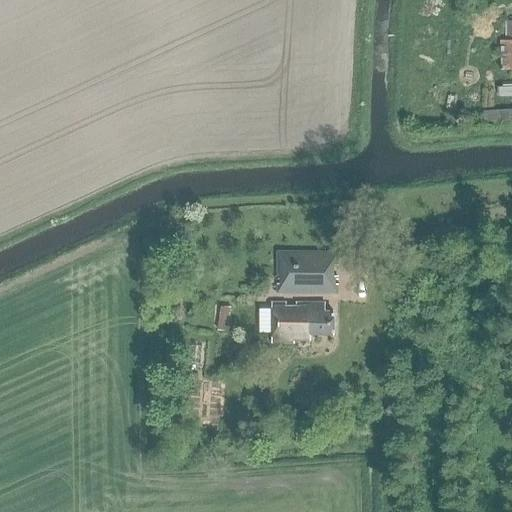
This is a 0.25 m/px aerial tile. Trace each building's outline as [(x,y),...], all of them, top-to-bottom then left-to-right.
[(498,41),(499,71),(511,71),(511,76),(511,21),(505,22),(505,41),(498,41)] [(511,122),(511,110),(483,112),(484,123),(511,122)] [(278,249),(278,294),(340,294),(340,250),(278,249)] [(332,312),(324,312),(324,303),(269,304),(270,345),(292,345),(292,342),(308,342),(308,335),(332,335),(332,312)] [(228,307),(222,307),(220,330),(226,331),(228,307)]
